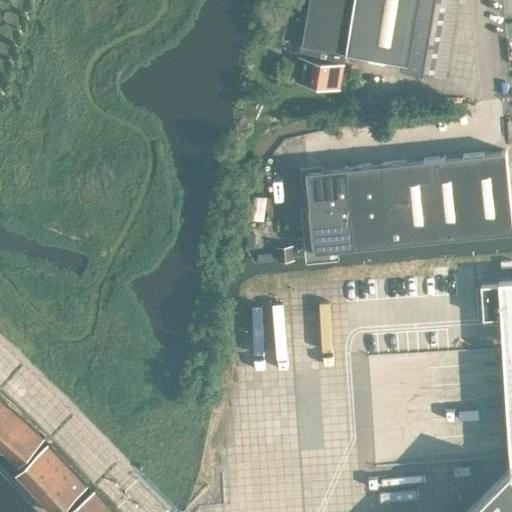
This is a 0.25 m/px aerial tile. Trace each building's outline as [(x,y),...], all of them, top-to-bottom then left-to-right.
[(309,0),(302,43),(347,51),(401,61),(400,67),(444,75),(456,0),(309,0)] [(284,24),(269,21),(267,33),(282,36),(284,24)] [(340,87),(347,51),(302,43),(300,43),(294,80),(340,87)] [(241,111),(255,117),(261,104),(247,97),(241,111)] [(315,248),(511,228),(511,213),(506,149),(307,169),(315,248)] [(277,259),(292,258),(291,243),(276,244),(277,259)] [(464,511),(511,511),(511,277),(481,279),(484,314),(501,312),(511,465),(464,511)] [(0,450),(18,466),(44,437),(0,398),(0,450)] [(47,442),(15,472),(52,511),(57,511),(87,485),(47,442)] [(453,511),(462,511),(484,490),(477,483),(451,510),(453,511)] [(112,511),(94,491),(66,511),(112,511)]
